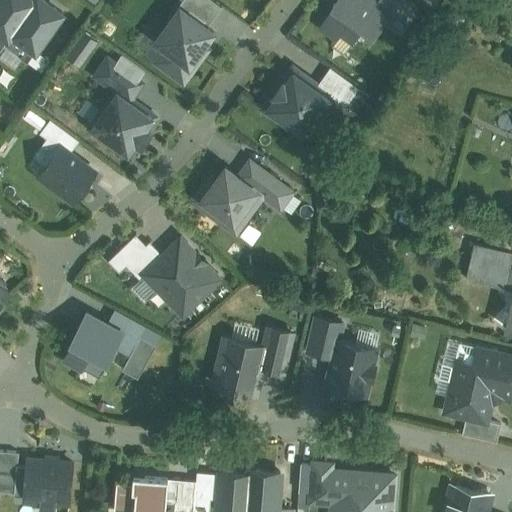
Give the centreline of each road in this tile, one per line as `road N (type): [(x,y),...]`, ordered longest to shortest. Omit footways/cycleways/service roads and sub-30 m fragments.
road 1 (residential): [(12,387),(89,432),(171,445),(271,435),(385,439),(511,465)]
road 2 (residential): [(292,0),(209,116),(140,192),(59,258)]
road 3 (residential): [(59,258),(12,387)]
